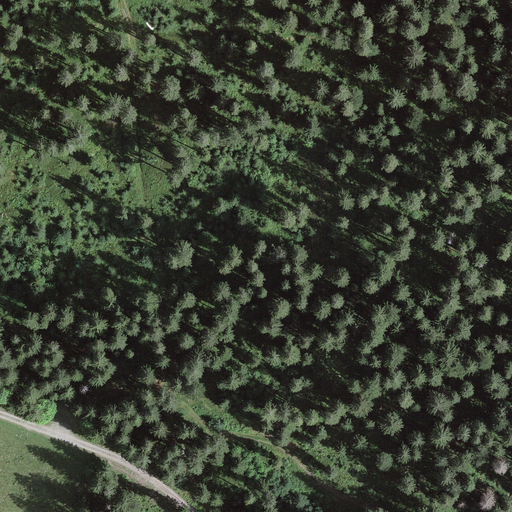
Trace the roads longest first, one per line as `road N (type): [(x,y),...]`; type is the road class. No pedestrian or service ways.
road 1 (track): [(122,0),(136,56),(137,150),(164,254),(175,387),(189,409),(299,451),(336,484),(389,511)]
road 2 (track): [(191,511),(113,456),(0,414)]
road 3 (track): [(175,387),(0,314)]
